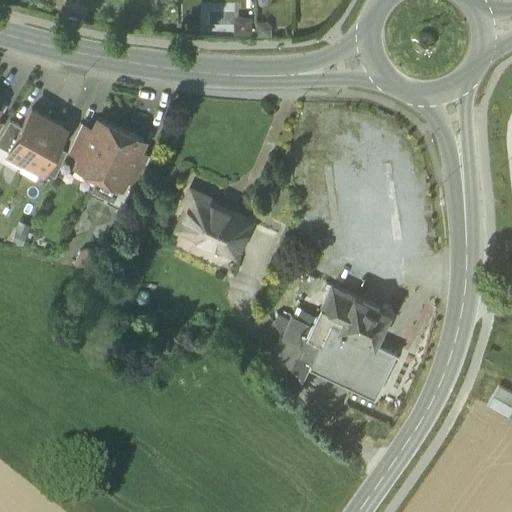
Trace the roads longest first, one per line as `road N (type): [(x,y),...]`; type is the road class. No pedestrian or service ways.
road 1 (secondary): [(371,56),(324,73),(232,78),(0,37)]
road 2 (tertiary): [(464,295),(432,404),(359,511)]
road 3 (tertiary): [(448,94),(464,197),(464,295)]
